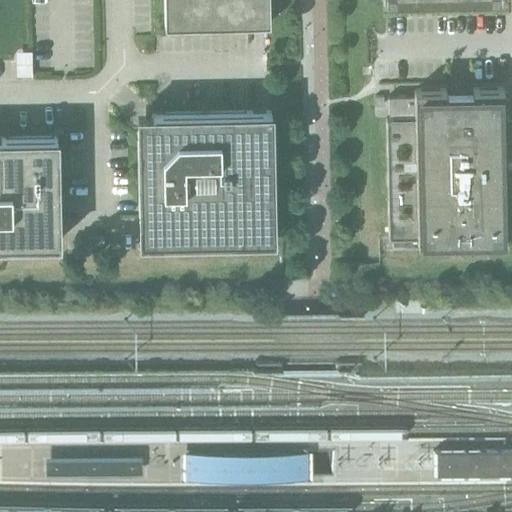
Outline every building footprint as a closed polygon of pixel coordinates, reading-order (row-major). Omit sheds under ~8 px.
[(268,0),(163,0),(164,24),(237,22),(241,22),(247,22),(250,22),(258,22),(269,22),(268,0)] [(28,48),(13,48),(13,74),(28,74),(28,48)] [(511,234),(511,115),(504,115),(504,89),(503,89),(503,87),(501,87),(472,87),(472,93),(464,93),(464,92),(463,92),(463,90),(462,90),(461,89),(459,88),(458,88),(457,89),(456,89),(455,90),(454,90),(454,91),(454,93),(454,94),(445,94),(445,88),(416,88),(416,89),(414,89),(414,91),(414,117),(388,118),(385,118),(388,237),(417,236),(417,239),(417,240),(417,242),(419,242),(457,241),(457,235),(466,235),(467,241),(504,240),(506,240),(506,238),(507,238),(507,234),(511,234)] [(385,93),(373,94),(373,105),(385,105),(385,93)] [(414,113),(413,95),(387,95),(388,113),(414,113)] [(154,112),(152,115),(146,121),(140,127),(137,130),(138,204),(139,209),(139,214),(139,217),(139,224),(139,239),(235,237),(244,237),(273,236),(270,110),(259,110),(251,110),(248,110),(243,110),(154,112)] [(137,124),(140,127),(146,121),(152,115),(149,112),(137,113),(137,124)] [(57,205),(56,136),(2,137),(0,136),(0,241),(58,241),(58,225),(58,219),(58,215),(58,210),(57,205)] [(504,469),(504,445),(431,446),(431,470),(504,469)] [(137,448),(41,448),(41,469),(137,469),(137,448)] [(261,472),(276,472),(276,467),(276,463),(261,463),(261,468),(261,472)]
